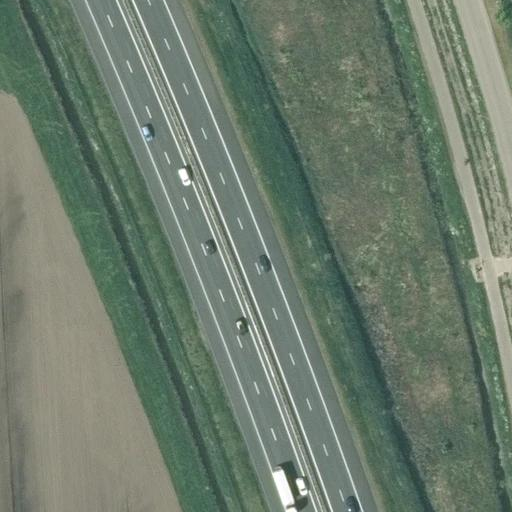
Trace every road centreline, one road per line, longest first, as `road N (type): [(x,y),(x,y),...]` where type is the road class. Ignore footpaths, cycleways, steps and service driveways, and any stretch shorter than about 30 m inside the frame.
road 1 (motorway): [(361,511),(161,0)]
road 2 (motorway): [(96,0),(295,511)]
road 3 (tertiary): [(511,156),(465,0)]
